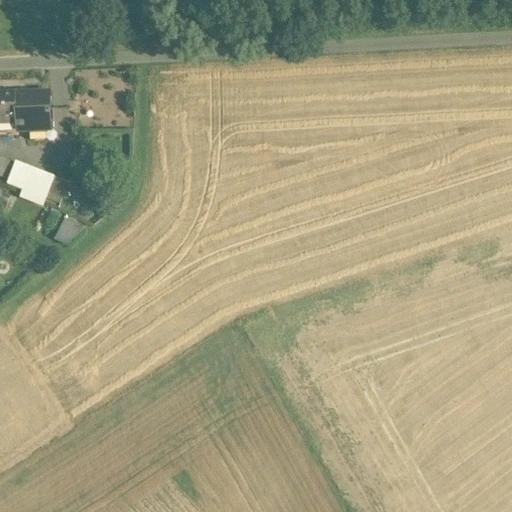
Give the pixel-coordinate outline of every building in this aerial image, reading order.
[(31,93),(0,94),(0,126),(16,125),(16,130),(49,129),(48,96),(31,97),(31,93)] [(41,161),(58,167),(64,150),(46,144),(41,161)] [(17,165),(0,158),(0,176),(10,181),(17,165)] [(55,180),(17,165),(10,181),(9,184),(46,198),(50,191),(55,180)] [(68,185),(55,180),(50,191),(64,197),(68,185)] [(71,247),(81,226),(64,218),(54,240),(71,247)]
